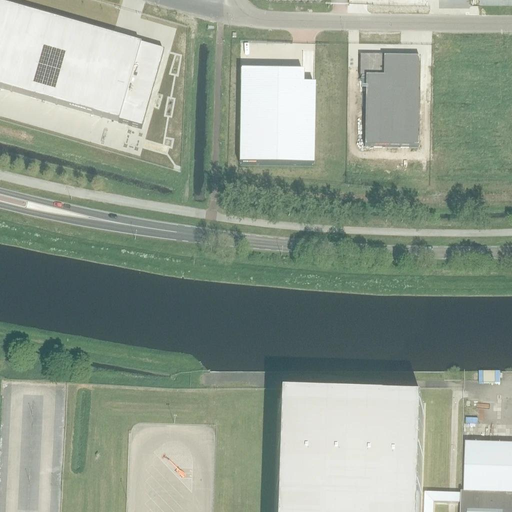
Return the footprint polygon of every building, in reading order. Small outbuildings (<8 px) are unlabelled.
[(0,6),(0,89),(141,130),(163,53),(0,6)] [(359,55),(359,78),(365,78),(364,148),(418,149),(420,59),(383,58),(383,56),(359,55)] [(313,167),(314,86),(303,86),(303,74),(240,73),(239,166),(246,166),(247,166),(313,167)] [(356,163),(356,175),(366,176),(366,164),(356,163)] [(366,164),(366,176),(376,176),(376,164),(366,164)] [(376,164),(376,176),(386,176),(386,164),(376,164)] [(386,164),(386,176),(396,176),(396,164),(386,164)] [(396,164),(396,176),(406,176),(406,164),(396,164)] [(406,164),(406,176),(416,176),(416,164),(406,164)] [(433,511),(434,504),(448,504),(455,504),(461,505),(461,495),(455,495),(449,495),(425,494),(424,511),(420,511),(424,405),(279,401),(275,511),(433,511)] [(511,511),(511,446),(465,445),(464,495),(461,495),(461,505),(460,511),(511,511)]
